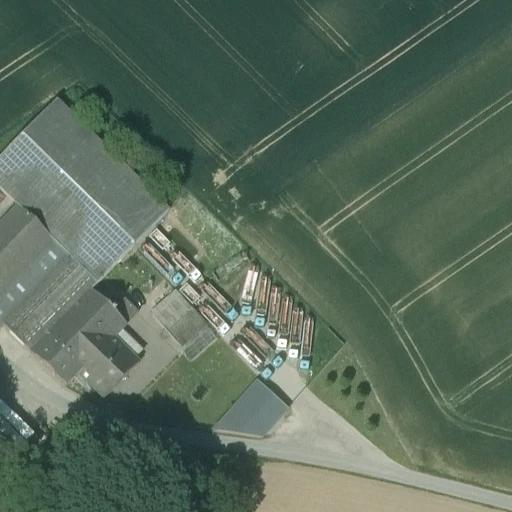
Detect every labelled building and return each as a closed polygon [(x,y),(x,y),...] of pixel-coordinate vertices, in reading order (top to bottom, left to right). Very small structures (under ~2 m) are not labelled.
[(0,192),(16,208),(51,243),(95,286),(96,287),(166,215),(55,104),(0,159),(0,192)] [(0,295),(51,243),(16,208),(0,224),(0,295)] [(28,354),(89,293),(95,286),(51,243),(0,295),(0,330),(2,329),(28,354)] [(64,389),(77,376),(112,341),(119,334),(124,328),(111,314),(89,293),(28,354),(64,389)] [(174,293),(148,315),(179,351),(206,328),(174,293)] [(123,302),(111,314),(124,328),(137,315),(123,302)] [(123,336),(119,334),(112,341),(133,362),(141,354),(123,336)] [(112,341),(77,376),(102,401),(138,366),(133,362),(112,341)] [(256,385),(215,432),(261,439),(285,412),(256,385)]
